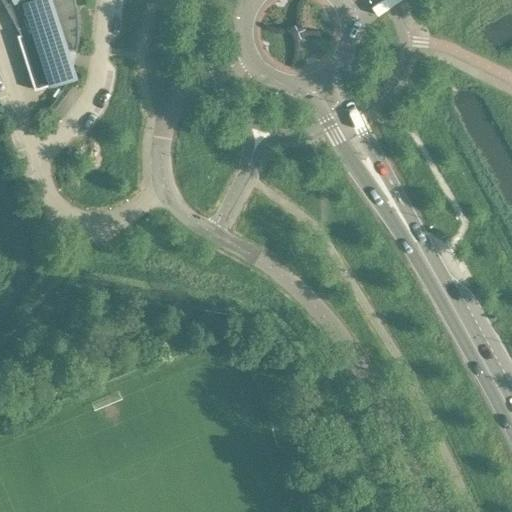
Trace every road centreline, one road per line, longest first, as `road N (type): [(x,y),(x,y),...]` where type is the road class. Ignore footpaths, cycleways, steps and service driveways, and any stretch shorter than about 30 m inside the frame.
road 1 (unclassified): [(429,511),(350,351),(275,270),(181,210),(167,189)]
road 2 (secondary): [(308,87),(511,437)]
road 3 (secondary): [(511,404),(332,75)]
road 4 (unclassified): [(167,189),(160,166),(168,113),(245,56)]
road 5 (unclassified): [(167,189),(95,227),(65,217),(49,192)]
